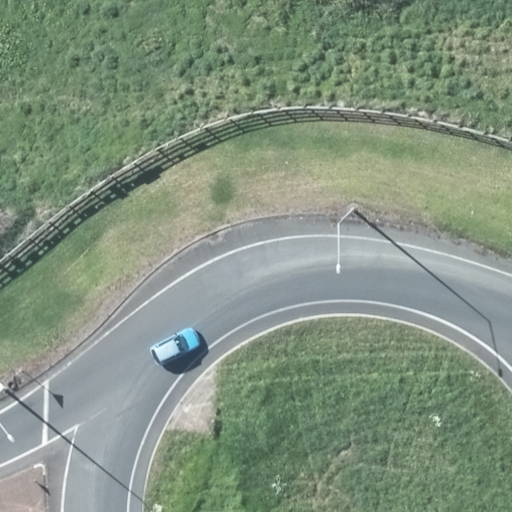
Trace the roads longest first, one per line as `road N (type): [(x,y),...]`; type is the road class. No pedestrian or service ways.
road 1 (secondary): [(144,363),(187,319),(240,286),(299,267),(361,263),(423,273),(480,298),(511,323)]
road 2 (tertiary): [(0,433),(144,363)]
road 3 (secondary): [(92,511),(95,469),(113,414),(144,363)]
